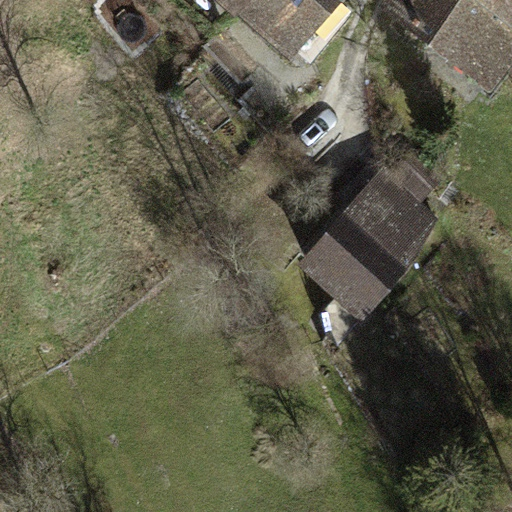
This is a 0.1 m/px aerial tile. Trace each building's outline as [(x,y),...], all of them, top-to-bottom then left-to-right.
[(222,0),(244,19),(259,0),(222,0)] [(339,0),(259,0),(244,19),(290,58),(339,0)] [(511,65),(511,23),(480,0),(381,0),(378,4),(494,89),(511,65)] [(511,0),(480,0),(511,23),(511,0)] [(409,151),(390,172),(423,202),(442,180),(409,151)] [(382,166),(297,262),(362,320),(423,251),(439,216),(423,202),(390,172),(382,166)]
